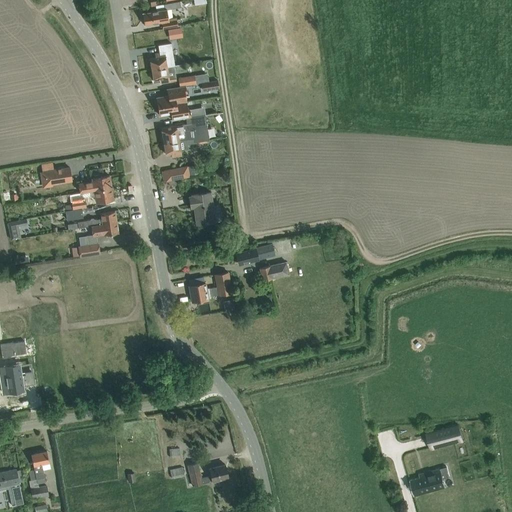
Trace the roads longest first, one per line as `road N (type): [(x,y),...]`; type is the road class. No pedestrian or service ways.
road 1 (unclassified): [(213,379),(165,323),(129,120),(59,0)]
road 2 (unclassified): [(0,437),(180,405),(213,379)]
road 3 (unclassified): [(271,511),(254,444),(213,379)]
